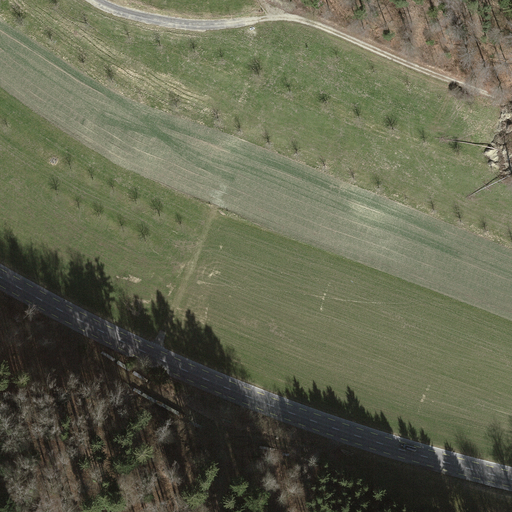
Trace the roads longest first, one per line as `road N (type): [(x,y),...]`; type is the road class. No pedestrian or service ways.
road 1 (tertiary): [(0,279),(154,356),(302,416),(511,480)]
road 2 (track): [(95,0),(197,26),(301,21),(511,103)]
road 3 (track): [(64,315),(93,351),(209,427),(319,450),(347,430)]
road 4 (track): [(154,356),(215,209)]
